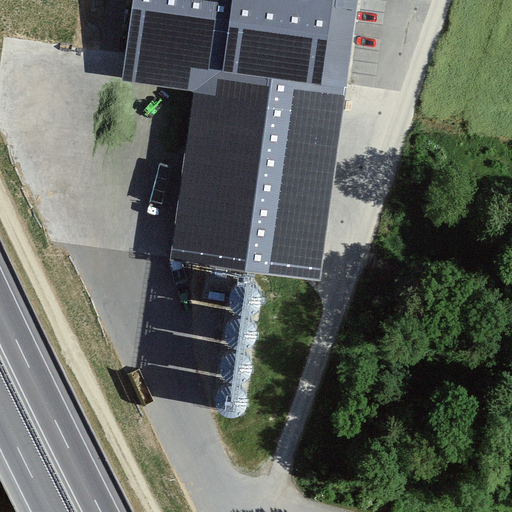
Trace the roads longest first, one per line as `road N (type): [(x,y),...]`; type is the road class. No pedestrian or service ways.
road 1 (track): [(268,511),(442,0)]
road 2 (track): [(153,511),(0,194)]
road 3 (motorway): [(100,511),(0,305)]
